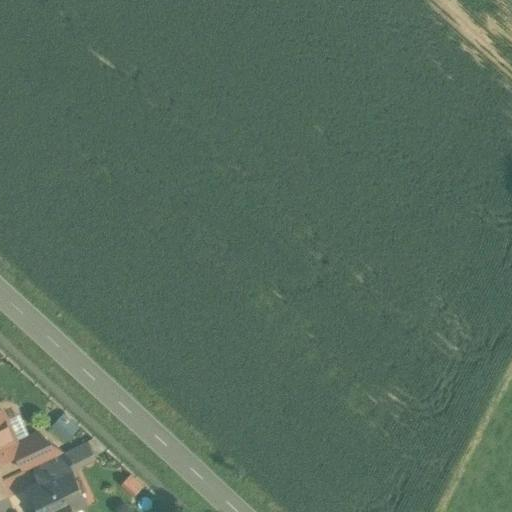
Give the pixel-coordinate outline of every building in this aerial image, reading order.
[(17,441),(3,410),(0,410),(0,459),(17,452),(21,450),(17,441)] [(64,451),(39,431),(17,441),(21,450),(17,452),(25,470),(33,466),(64,451)] [(88,440),(64,451),(72,458),(77,455),(80,462),(95,455),(88,440)] [(64,451),(33,466),(41,483),(71,469),(75,477),(80,475),(72,458),(64,451)] [(41,483),(32,488),(37,499),(36,502),(39,508),(42,509),(43,511),(73,511),(72,508),(87,502),(75,477),(71,469),(41,483)]
